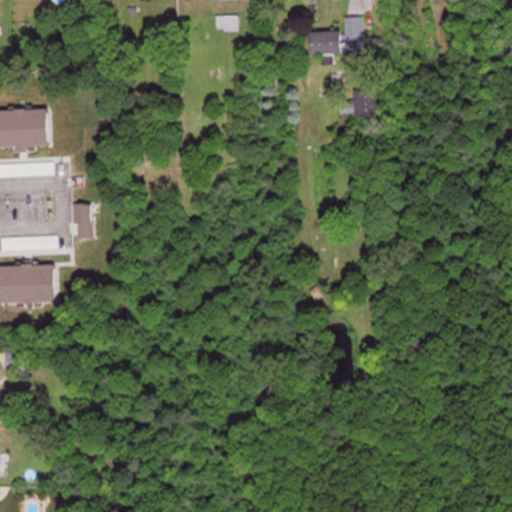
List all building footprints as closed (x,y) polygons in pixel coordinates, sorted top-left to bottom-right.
[(239,28),(239,14),(218,14),(218,28),(239,28)] [(314,31),(314,53),(366,52),(365,15),(346,16),(346,30),(314,31)] [(356,100),(341,101),(341,116),(379,115),(379,89),(356,90),(356,100)] [(51,108),(0,108),(0,143),(52,143),(51,108)] [(94,201),(76,201),(76,236),(94,236),(94,201)] [(59,262),(3,263),(3,300),(59,300),(59,262)] [(27,350),(8,350),(8,369),(27,369),(27,350)]
